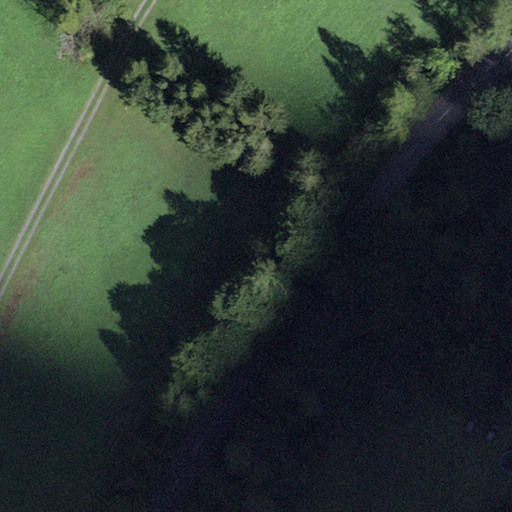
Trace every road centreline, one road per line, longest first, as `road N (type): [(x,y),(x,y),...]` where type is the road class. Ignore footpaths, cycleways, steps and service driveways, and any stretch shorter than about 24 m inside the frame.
road 1 (tertiary): [(511,33),(450,98),(352,225),(199,436),(161,511)]
road 2 (track): [(0,294),(111,76),(163,0)]
